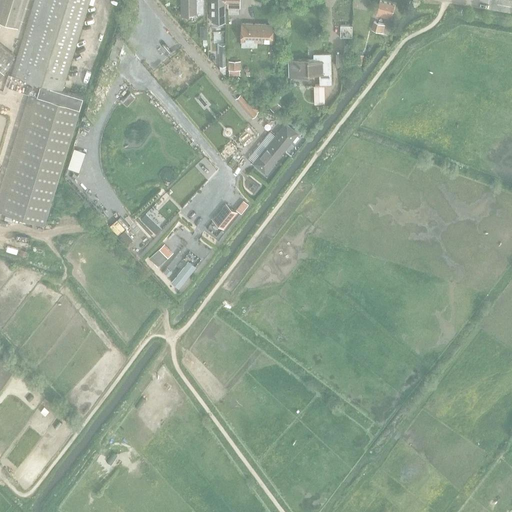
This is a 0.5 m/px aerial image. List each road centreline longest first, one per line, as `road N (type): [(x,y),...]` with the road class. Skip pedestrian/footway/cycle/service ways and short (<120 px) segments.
road 1 (track): [(447,0),(434,23),(401,44),(180,333),(146,340),(30,495),(18,495),(0,474)]
road 2 (track): [(171,337),(177,369),(281,511)]
